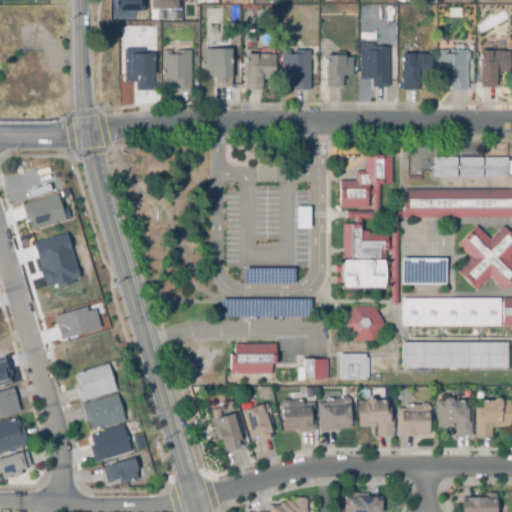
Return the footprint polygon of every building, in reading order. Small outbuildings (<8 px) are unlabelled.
[(142,11),(142,0),(113,0),(113,18),(134,19),(134,10),(142,11)] [(148,0),(148,9),(178,10),(178,0),(148,0)] [(244,35),(252,35),(252,43),(244,42),(244,35)] [(388,87),(371,87),(371,80),(359,79),(360,47),(368,47),(368,51),(371,51),(371,47),(390,47),(388,87)] [(142,49),(142,55),(150,55),(150,57),(151,57),(151,60),(150,60),(150,89),(135,89),(134,81),(122,81),(122,49),(142,49)] [(228,87),(211,87),(211,76),(200,76),(200,58),(208,58),(208,50),(227,50),(228,87)] [(467,90),(450,90),(450,80),(438,80),(438,50),(447,50),(447,54),(450,54),(450,50),(467,50),(467,90)] [(191,91),(174,91),(174,83),(162,83),(162,51),(171,51),(171,55),(174,55),(174,51),(191,51),(191,91)] [(310,90),(293,90),(293,80),(281,80),(281,51),(289,51),(289,54),(293,54),(293,51),(310,51),(310,90)] [(496,88),(479,87),(480,51),(510,52),(509,72),(501,72),(501,76),(496,76),(496,88)] [(342,88),(326,88),(326,79),(325,79),(325,56),(334,56),(334,52),(345,52),(345,58),(352,58),(352,76),(342,76),(342,88)] [(258,90),(246,90),(246,85),(242,85),(243,54),(272,54),(272,79),(259,79),(258,90)] [(402,91),(401,55),(431,54),(431,76),(418,76),(418,90),(402,91)] [(398,305),(390,305),(391,283),(388,283),(388,277),(390,277),(390,273),(388,273),(388,266),(391,266),(391,219),(361,219),(361,232),(369,232),(369,234),(388,233),(388,251),(385,251),(385,260),(385,262),(386,266),(386,269),(386,273),(386,278),(386,281),(385,287),(384,290),(343,289),(342,284),(341,280),(341,277),(341,274),(341,269),(342,265),(343,260),(342,224),(354,224),(354,219),(346,219),(346,212),(372,212),(372,196),(370,197),(370,190),(372,190),(372,186),(368,186),(368,208),(340,209),(340,182),(355,182),(355,172),(365,172),(365,157),(392,156),(391,185),(380,185),(380,213),(403,212),(403,200),(405,199),(405,191),(511,190),(511,219),(398,219),(398,305)] [(456,177),(432,177),(432,157),(456,157),(456,177)] [(481,177),(457,177),(457,157),(481,157),(481,177)] [(506,177),(483,177),(483,157),(506,157),(506,177)] [(55,195),(62,218),(56,220),(56,221),(51,223),(51,222),(37,226),(38,227),(34,228),(34,227),(31,228),(29,220),(29,218),(24,220),(19,206),(35,201),(55,195)] [(309,206),(309,228),(296,228),(295,206),(309,206)] [(511,282),(503,291),(490,278),(476,291),(457,272),(468,261),(468,256),(457,245),(476,226),(490,240),(504,226),(511,234),(511,255),(511,256),(511,261),(511,262),(511,282)] [(45,286),(32,244),(63,234),(76,276),(45,286)] [(500,326),(402,327),(402,300),(500,299),(500,326)] [(511,327),(503,327),(503,299),(511,299),(511,327)] [(353,342),(343,325),(352,307),(374,306),(383,324),(373,341),(353,342)] [(99,329),(95,308),(85,310),(85,308),(53,315),(58,338),(99,329)] [(509,369),(402,369),(402,343),(509,343),(509,369)] [(271,375),(229,375),(229,358),(234,358),(234,345),(276,345),(276,364),(271,364),(271,375)] [(340,380),(340,355),(366,355),(366,380),(340,380)] [(0,385),(9,383),(3,356),(0,357),(0,385)] [(298,382),(297,368),(303,368),(303,360),(327,360),(328,379),(303,379),(303,382),(298,382)] [(81,402),(76,386),(79,385),(76,375),(108,364),(117,391),(81,402)] [(0,391),(0,416),(18,413),(13,389),(0,391)] [(306,398),(306,394),(300,394),(300,389),(312,389),(312,398),(306,398)] [(92,432),(89,421),(87,422),(82,405),(117,394),(125,421),(92,432)] [(320,432),(318,404),(328,403),(327,399),(341,399),(342,397),(347,397),(351,400),(351,428),(336,429),(336,431),(320,432)] [(472,437),(455,437),(455,427),(436,427),(436,401),(444,401),(447,398),(451,399),(454,402),(464,401),(464,408),(471,408),(472,437)] [(393,437),(377,436),(376,427),(358,428),(358,402),(365,402),(369,399),(373,399),(375,401),(387,401),(386,407),(393,407),(393,437)] [(475,437),(475,408),(482,408),(482,401),(493,401),(496,399),(501,399),(502,401),(511,402),(511,428),(492,428),(492,436),(475,437)] [(298,433),(298,430),(283,431),(283,412),(280,410),(280,404),(284,400),(290,401),(304,400),(304,404),(314,403),(315,432),(298,433)] [(258,443),(256,438),(253,440),(250,432),(248,432),(241,412),(266,403),(273,424),(270,425),(272,433),(268,434),(270,439),(258,443)] [(397,437),(396,408),(407,409),(407,405),(427,405),(431,408),(430,435),(414,435),(413,437),(397,437)] [(215,431),(215,430),(213,430),(210,421),(215,419),(236,413),(243,434),(240,435),(242,441),(238,442),(240,448),(225,453),(221,440),(218,441),(215,431)] [(0,452),(0,422),(17,417),(21,428),(23,427),(29,444),(0,452)] [(95,463),(90,446),(95,445),(92,435),(124,426),(131,453),(95,463)] [(3,481),(1,475),(0,475),(0,461),(27,452),(32,467),(20,471),(21,475),(3,481)] [(119,486),(118,481),(110,483),(110,481),(107,482),(102,468),(134,459),(138,472),(136,472),(138,480),(119,486)] [(347,511),(347,500),(348,500),(348,492),(359,492),(359,494),(368,494),(368,497),(376,497),(376,500),(381,500),(381,511),(347,511)] [(461,511),(461,501),(467,501),(467,498),(475,498),(475,494),(496,494),(496,511),(461,511)] [(270,511),(270,507),(280,506),(280,503),(287,503),(287,501),(293,501),(293,498),(307,498),(307,509),(308,509),(308,511),(270,511)]
